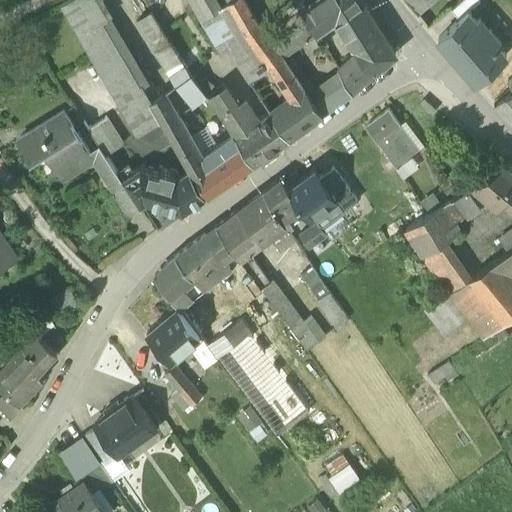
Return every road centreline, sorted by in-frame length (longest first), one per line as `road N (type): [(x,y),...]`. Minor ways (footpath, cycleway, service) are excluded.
road 1 (residential): [(0,480),(144,260),(418,53)]
road 2 (track): [(0,163),(35,221),(79,272),(114,296)]
road 3 (residential): [(511,142),(418,53)]
